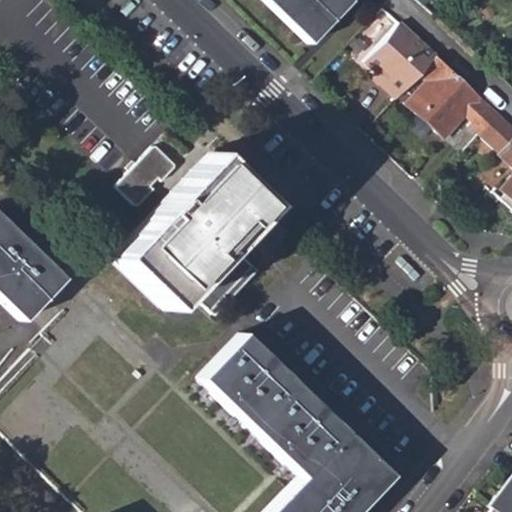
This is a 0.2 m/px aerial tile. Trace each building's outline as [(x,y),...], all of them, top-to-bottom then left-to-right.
[(259,0),(303,42),(343,1),(342,0),(259,0)] [(381,81),(374,88),(391,102),(416,75),(433,57),(395,24),(360,60),(373,73),(381,81)] [(466,126),(476,135),(495,114),(433,57),(416,75),(423,82),(403,104),(442,139),(462,116),(468,122),(466,126)] [(365,80),(374,88),(381,81),(373,73),(365,80)] [(511,129),(495,114),(476,135),(494,152),(491,154),(509,171),(493,188),(497,192),(493,197),(511,214),(511,129)] [(152,148),(148,148),(112,187),(112,190),(129,207),(134,206),(147,192),(148,189),(145,186),(152,178),(157,182),(169,169),(169,166),(152,148)] [(258,206),(204,154),(103,259),(157,311),(180,287),(210,316),(251,272),(222,244),(258,206)] [(0,304),(17,320),(55,279),(0,226),(0,304)] [(347,511),(382,476),(236,336),(194,380),(296,477),(261,511),(347,511)] [(511,511),(511,471),(485,507),(488,510),(491,511),(511,511)]
